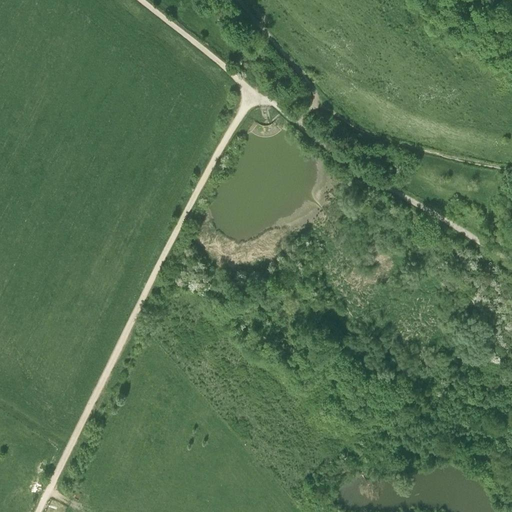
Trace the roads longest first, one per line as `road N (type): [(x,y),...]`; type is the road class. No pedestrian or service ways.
road 1 (track): [(250,97),(37,511)]
road 2 (track): [(511,256),(405,197),(277,104),(250,97)]
road 3 (track): [(250,97),(231,71),(138,0)]
